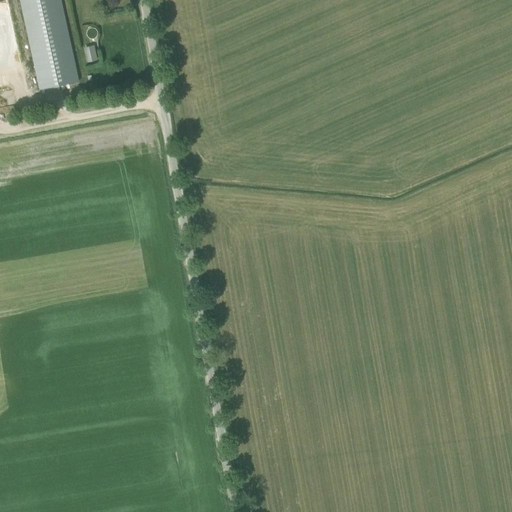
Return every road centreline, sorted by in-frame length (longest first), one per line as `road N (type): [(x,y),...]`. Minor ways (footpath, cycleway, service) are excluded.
road 1 (unclassified): [(232,511),(139,0)]
road 2 (track): [(0,133),(158,106)]
